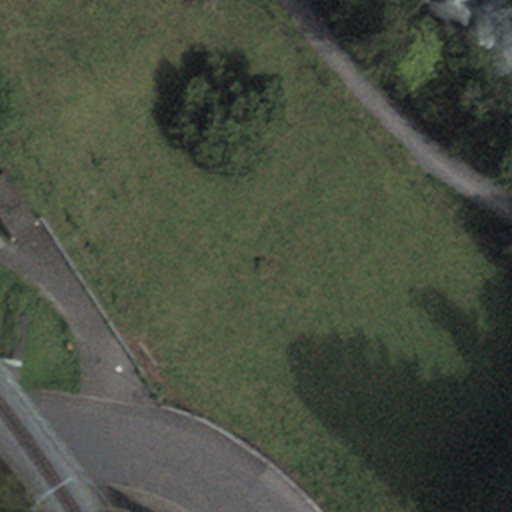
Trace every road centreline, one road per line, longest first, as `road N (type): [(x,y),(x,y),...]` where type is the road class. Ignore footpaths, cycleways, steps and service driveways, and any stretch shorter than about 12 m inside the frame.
road 1 (track): [(279,0),(322,60),(511,215)]
road 2 (residential): [(0,420),(170,454),(257,511)]
